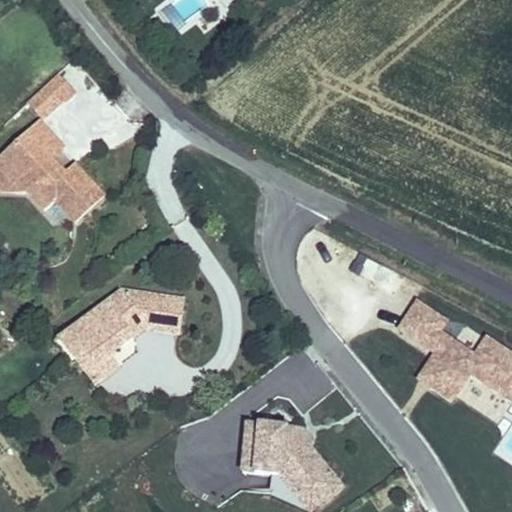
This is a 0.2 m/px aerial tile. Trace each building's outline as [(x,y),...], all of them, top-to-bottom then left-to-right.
[(28,102),(46,121),(79,90),(60,71),(28,102)] [(80,171),(68,182),(53,166),(41,153),(55,139),(42,125),(0,164),(0,178),(17,196),(31,194),(52,217),(62,208),(79,227),(108,199),(80,171)] [(55,139),(41,153),(53,166),(68,152),(55,139)] [(0,197),(17,196),(0,178),(0,197)] [(180,340),(185,298),(121,290),(55,341),(96,390),(122,371),(113,360),(146,336),(180,340)] [(416,306),(396,336),(427,352),(413,381),(453,405),(471,381),(511,405),(511,357),(484,341),(472,354),(445,337),(452,326),(416,306)] [(306,429),(244,424),(238,476),(270,480),(268,496),(302,511),(317,511),(347,489),(305,440),(306,429)]
